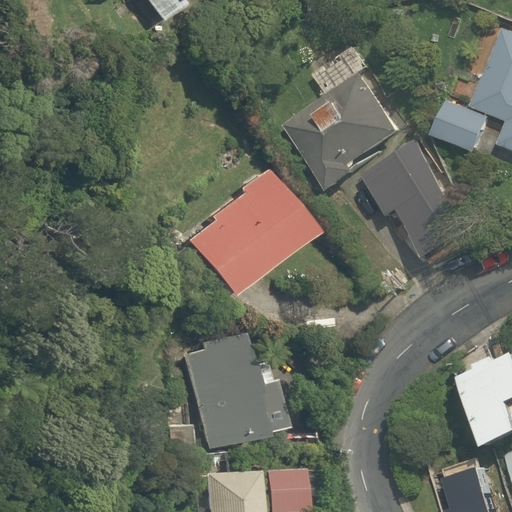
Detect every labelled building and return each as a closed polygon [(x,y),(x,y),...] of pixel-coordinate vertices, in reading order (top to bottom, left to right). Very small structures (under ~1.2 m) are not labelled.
[(141,0),(155,20),(181,2),(179,0),(141,0)] [(502,146),(511,150),(511,32),(506,30),(474,108),(511,123),(502,146)] [(287,127),(332,192),(361,172),(356,166),(402,135),(361,76),(371,68),(357,48),(315,76),(330,98),(287,127)] [(437,137),(479,153),(492,119),(449,103),(437,137)] [(184,241),(225,296),(311,231),(267,173),(208,217),(211,221),(184,241)] [(418,235),(436,268),(476,247),(459,213),(418,235)] [(178,352),(199,447),(283,428),(271,378),(255,381),(243,331),(199,340),(201,346),(178,352)] [(505,457),(511,453),(511,344),(505,332),(454,359),(505,457)] [(167,429),(169,456),(190,454),(187,427),(167,429)] [(509,511),(492,460),(454,473),(467,511),(462,511),(509,511)] [(267,511),(301,509),(297,463),(263,467),(267,511)] [(204,475),(207,511),(259,511),(256,470),(204,475)]
